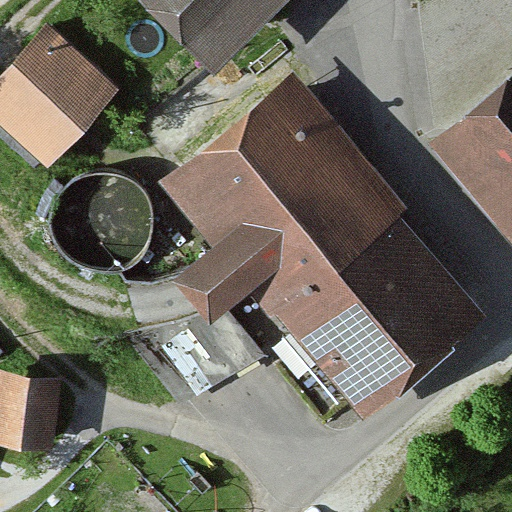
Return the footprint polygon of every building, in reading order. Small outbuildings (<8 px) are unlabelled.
[(131,0),(203,70),(273,0),(131,0)] [(0,75),(0,134),(31,164),(105,88),(45,29),(0,75)] [(236,287),(264,321),(271,315),(356,417),(476,318),(393,219),(401,213),(284,72),(151,182),(203,244),(167,274),(201,316),(236,287)] [(511,80),(433,147),(511,241),(511,80)] [(108,271),(130,261),(145,243),(149,220),(143,197),(126,180),(104,173),(80,177),(62,191),(51,212),(52,236),(64,256),(85,269),(108,271)] [(52,374),(0,371),(0,445),(48,448),(52,374)]
